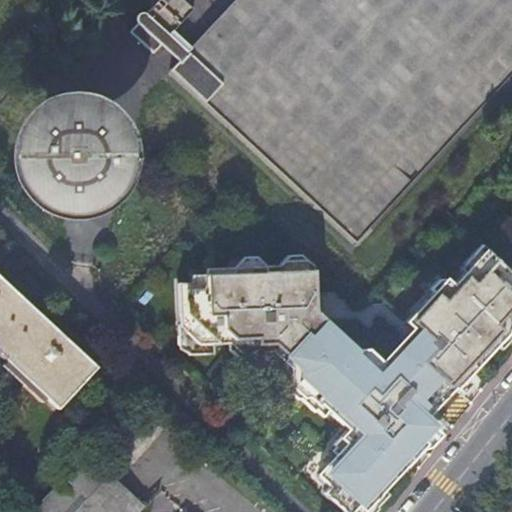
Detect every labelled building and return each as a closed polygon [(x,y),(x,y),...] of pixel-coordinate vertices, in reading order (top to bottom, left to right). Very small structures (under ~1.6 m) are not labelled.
[(511,67),(511,0),(227,0),(180,51),(162,34),(183,12),(169,0),(152,0),(120,36),(142,56),(152,45),(170,62),(160,73),(349,244),(511,67)] [(136,157),(134,140),(128,125),(118,112),(106,101),(91,94),(75,91),(58,92),(42,97),(29,106),(17,118),(9,133),(5,149),(5,165),(9,181),(17,195),(29,207),(43,216),(58,221),(75,222),(91,219),(106,212),(119,201),(128,188),(134,173),(136,157)] [(511,220),(509,218),(497,230),(511,244),(511,220)] [(462,268),(466,271),(473,264),(480,264),(483,267),(494,257),(483,246),(462,268)] [(279,258),(279,260),(296,260),(300,264),(311,264),(311,259),(300,248),(287,249),(279,258)] [(206,261),(207,267),(248,266),(252,261),(264,260),(264,258),(256,258),(255,250),(243,250),(233,261),(206,261)] [(508,330),(511,325),(511,274),(494,257),(483,267),(480,264),(473,264),(466,271),(462,274),(440,298),(433,291),(405,320),(416,330),(384,363),(378,369),(357,348),(359,346),(321,309),(315,304),(315,286),(314,264),(311,264),(300,264),(296,260),(279,260),(264,260),(252,261),(248,266),(207,267),(188,267),(188,275),(174,276),(175,329),(186,329),(194,336),(207,336),(226,336),(238,335),(249,345),(250,345),(268,345),(280,356),(289,365),(289,372),(301,384),(343,423),(336,431),(342,437),(333,447),(337,451),(317,472),(327,482),(321,488),(347,511),(356,511),(362,505),(368,511),(378,500),(380,502),(386,495),(411,469),(408,467),(418,457),(427,448),(417,438),(437,415),(429,408),(433,405),(430,401),(450,380),(457,387),(488,354),(510,332),(508,330)] [(458,270),(439,281),(431,289),(433,291),(440,298),(462,274),(458,270)] [(0,356),(31,384),(59,411),(97,368),(0,279),(0,356)] [(186,329),(175,329),(176,336),(186,346),(207,345),(207,336),(194,336),(186,329)] [(238,335),(226,336),(226,346),(232,351),(250,351),(250,345),(249,345),(238,335)] [(368,347),(359,346),(357,348),(378,369),(384,363),(368,347)] [(289,365),(280,356),(281,382),(292,393),(301,384),(289,372),(289,365)] [(429,408),(437,415),(440,412),(433,405),(429,408)] [(137,511),(143,507),(107,474),(71,511),(137,511)] [(377,511),(390,499),(386,495),(380,502),(378,500),(368,511),(362,505),(356,511),(377,511)]
